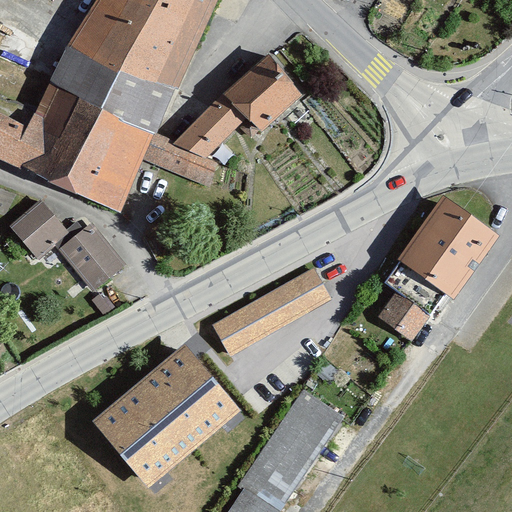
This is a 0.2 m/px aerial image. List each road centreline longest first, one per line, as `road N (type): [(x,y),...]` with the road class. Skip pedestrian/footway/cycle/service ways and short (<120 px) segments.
road 1 (secondary): [(0,404),(394,191),(476,163)]
road 2 (tertiary): [(447,130),(303,0)]
